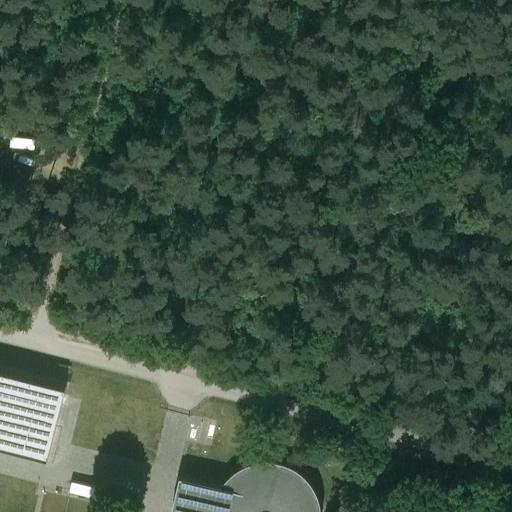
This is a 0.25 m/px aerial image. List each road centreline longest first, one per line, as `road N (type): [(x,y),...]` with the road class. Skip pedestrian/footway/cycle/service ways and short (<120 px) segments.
road 1 (unclassified): [(511,456),(39,343)]
road 2 (track): [(39,343),(129,0)]
